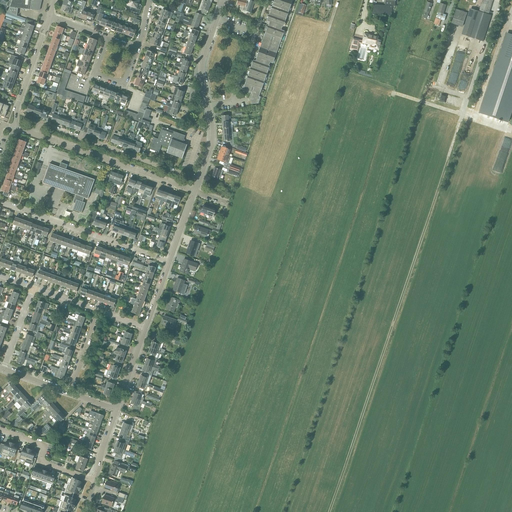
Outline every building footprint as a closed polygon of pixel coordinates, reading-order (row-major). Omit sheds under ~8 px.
[(7,9),(6,12),(17,16),(18,8),(39,11),(41,0),(10,0),(8,6),(7,9)] [(72,2),(66,0),(64,0),(63,5),(73,9),(70,8),(72,2)] [(136,0),(126,0),(124,8),(129,9),(128,10),(139,14),(142,6),(141,6),(141,5),(138,4),(139,1),(136,0)] [(201,9),(201,10),(200,13),(206,15),(210,4),(211,0),(200,0),(204,1),(201,9)] [(243,6),(242,10),(245,11),(250,13),(254,2),(250,0),(249,0),(237,0),(236,4),(243,6)] [(250,104),(258,104),(260,97),(258,96),(270,65),(269,64),(270,63),(272,63),(284,31),(281,30),(281,28),(282,28),(292,0),(273,0),(266,21),(268,22),(255,61),(253,60),(242,91),(249,93),(250,92),(252,93),(251,94),(252,94),(250,99),(250,104)] [(373,5),(370,15),(370,18),(374,18),(375,15),(390,16),(392,9),(393,6),(395,7),(395,1),(395,0),(385,0),(385,6),(373,5)] [(470,9),(462,35),(468,37),(483,42),(492,15),(489,15),(493,0),(482,0),(480,9),(479,11),(477,11),(470,9)] [(77,17),(80,18),(86,20),(89,13),(83,11),(86,3),(83,1),(82,3),(81,6),(79,11),(79,12),(77,17)] [(425,11),(422,18),(427,19),(429,13),(432,4),(428,2),(425,11)] [(73,9),(63,5),(61,11),(71,15),(73,9)] [(468,13),(456,9),(452,24),(463,27),(468,13)] [(169,13),(162,10),(160,16),(167,18),(169,13)] [(5,16),(6,16),(6,19),(11,20),(12,18),(25,23),(26,19),(7,12),(6,15),(5,16)] [(94,15),(89,13),(86,20),(92,23),(94,15)] [(99,15),(97,20),(101,21),(99,25),(105,28),(108,20),(102,18),(103,15),(99,13),(99,15)] [(437,19),(436,18),(434,24),(439,26),(441,20),(445,21),(447,15),(439,13),(437,19)] [(193,20),(181,16),(178,22),(197,29),(202,16),(195,14),(193,20)] [(158,21),(165,24),(167,18),(160,16),(158,21)] [(108,20),(105,28),(108,29),(108,30),(110,31),(111,30),(113,23),(113,22),(114,19),(109,17),(108,20)] [(156,27),(163,30),(165,24),(158,21),(156,27)] [(113,23),(111,30),(116,32),(119,25),(113,23)] [(26,27),(23,26),(22,29),(27,31),(32,32),(34,26),(27,24),(26,27)] [(124,27),(122,34),(127,36),(130,29),(131,26),(125,24),(124,27)] [(119,25),(116,32),(122,34),(124,27),(119,25)] [(18,31),(21,32),(20,34),(30,38),(32,32),(27,31),(22,29),(19,27),(18,31)] [(154,33),(161,35),(163,36),(165,30),(163,30),(156,27),(154,33)] [(133,38),(136,31),(130,29),(127,36),(133,38)] [(188,35),(190,36),(196,38),(198,32),(192,30),(191,33),(185,31),(184,34),(188,35)] [(53,38),(59,40),(62,41),(65,35),(61,34),(55,32),(53,38)] [(161,35),(154,33),(152,38),(162,42),(163,40),(160,39),(161,35)] [(492,81),(481,113),(507,122),(511,108),(511,33),(511,35),(508,33),(496,68),(492,81)] [(28,44),(30,38),(20,34),(19,37),(16,36),(15,39),(28,44)] [(369,44),(369,45),(369,46),(369,47),(370,47),(378,49),(380,40),(378,40),(378,37),(372,35),(372,36),(369,35),(365,34),(362,42),(369,44)] [(152,38),(150,44),(157,47),(160,48),(162,42),(152,38)] [(353,38),(350,48),(357,50),(359,40),(353,38)] [(15,39),(14,42),(20,44),(19,46),(19,47),(26,49),(28,44),(15,39)] [(97,41),(90,39),(87,44),(95,47),(97,41)] [(180,46),(186,48),(192,50),(193,46),(194,44),(188,41),(187,44),(181,42),(180,46)] [(87,44),(85,50),(93,53),(95,47),(87,44)] [(15,51),(17,52),(24,55),(26,49),(19,47),(19,46),(16,45),(14,51),(8,49),(7,52),(14,54),(15,51)] [(186,48),(184,53),(190,56),(192,50),(186,48)] [(81,54),(83,55),(91,58),(93,53),(85,50),(83,49),(81,54)] [(145,57),(152,60),(152,59),(154,60),(155,61),(156,58),(153,57),(154,54),(147,51),(145,57)] [(45,60),(51,62),(53,57),(47,54),(45,60)] [(10,61),(9,64),(20,67),(22,62),(19,60),(20,58),(12,55),(10,61)] [(91,58),(83,55),(81,61),(88,64),(91,58)] [(152,66),(154,60),(152,59),(152,60),(145,57),(143,62),(150,65),(152,66)] [(179,64),(179,65),(188,68),(190,62),(184,59),(181,58),(180,62),(179,64)] [(43,66),(49,68),(51,62),(45,60),(43,66)] [(79,60),(77,66),(79,67),(86,70),(88,64),(81,61),(79,60)] [(141,68),(148,71),(150,65),(143,62),(141,68)] [(5,66),(11,68),(10,70),(18,73),(20,67),(9,64),(7,63),(5,66)] [(178,67),(181,68),(179,71),(186,73),(188,68),(179,65),(179,64),(175,63),(174,66),(178,68),(178,67)] [(41,71),(47,74),(49,68),(43,66),(41,71)] [(77,72),(84,75),(86,70),(79,67),(77,72)] [(139,74),(146,76),(149,77),(150,75),(147,74),(148,71),(141,68),(139,74)] [(9,73),(3,71),(3,74),(16,79),(18,73),(10,70),(9,73)] [(39,77),(45,79),(45,80),(48,81),(51,75),(47,74),(41,71),(39,77)] [(186,73),(179,71),(178,74),(176,73),(175,76),(183,79),(186,73)] [(2,75),(1,77),(7,79),(6,82),(14,84),(16,79),(3,74),(2,75)] [(136,80),(144,82),(146,83),(147,81),(145,80),(146,76),(139,74),(136,80)] [(183,79),(175,76),(173,76),(172,78),(174,79),(173,82),(181,85),(183,79)] [(45,79),(39,77),(37,83),(43,85),(45,80),(45,79)] [(134,85),(142,88),(144,82),(136,80),(134,85)] [(2,87),(8,89),(7,91),(10,93),(13,84),(6,82),(4,81),(2,87)] [(94,85),(92,92),(97,94),(100,87),(94,85)] [(100,87),(97,94),(99,95),(98,97),(102,99),(103,96),(106,89),(100,87)] [(173,95),(176,96),(182,98),(184,92),(180,91),(180,89),(175,88),(173,95)] [(103,96),(102,99),(108,101),(109,98),(111,91),(106,89),(103,96)] [(48,95),(53,96),(52,99),(55,100),(57,94),(49,91),(48,95)] [(111,91),(109,98),(114,100),(117,93),(111,91)] [(117,93),(114,100),(120,103),(122,95),(117,93)] [(125,105),(128,97),(122,95),(120,103),(125,105)] [(173,102),(179,104),(182,98),(176,96),(173,95),(171,101),(173,102)] [(169,107),(171,108),(177,110),(179,104),(173,102),(172,105),(166,103),(165,106),(169,107)] [(0,115),(5,117),(9,106),(0,103),(0,115)] [(53,107),(51,114),(54,115),(51,121),(57,123),(60,114),(62,109),(59,108),(58,111),(58,112),(55,111),(56,108),(57,104),(54,103),(53,107)] [(29,105),(26,112),(33,114),(35,107),(29,105)] [(42,110),(35,107),(33,114),(40,117),(42,110)] [(169,107),(167,113),(175,116),(177,110),(171,108),(169,107)] [(42,110),(40,117),(46,119),(48,112),(45,111),(46,109),(43,108),(42,110)] [(145,111),(144,114),(143,118),(151,121),(152,119),(149,118),(151,111),(146,109),(145,111)] [(72,117),(66,116),(63,125),(68,127),(72,116),(74,113),(71,112),(69,115),(72,116),(72,117)] [(136,119),(139,120),(139,121),(141,122),(142,120),(143,118),(144,114),(143,113),(139,112),(138,115),(136,119)] [(74,113),(72,116),(68,127),(74,129),(76,123),(78,118),(77,119),(75,118),(75,117),(76,114),(74,113)] [(63,125),(66,116),(60,114),(57,123),(63,125)] [(84,119),(83,122),(80,121),(81,119),(82,116),(79,115),(78,118),(76,123),(74,129),(80,131),(82,126),(85,127),(87,120),(84,119)] [(105,128),(107,120),(104,119),(101,128),(98,137),(104,140),(106,134),(108,135),(110,130),(107,129),(107,130),(104,128),(105,128)] [(87,133),(92,135),(97,124),(96,124),(94,123),(93,125),(90,124),(91,122),(88,121),(86,127),(89,128),(87,133)] [(97,124),(92,135),(98,137),(101,128),(98,127),(99,125),(100,122),(97,121),(96,124),(97,124)] [(154,138),(150,149),(159,153),(161,145),(168,147),(166,153),(182,159),(187,145),(182,143),(185,136),(168,130),(168,129),(167,128),(167,129),(162,127),(158,139),(154,138)] [(117,134),(114,133),(111,142),(116,144),(120,135),(120,133),(120,134),(122,130),(121,130),(120,132),(118,132),(117,134)] [(128,138),(125,137),(122,146),(128,148),(130,142),(133,134),(130,133),(128,138)] [(133,134),(130,142),(128,148),(133,150),(137,142),(139,136),(138,136),(136,141),(133,140),(134,138),(134,139),(136,135),(133,134)] [(236,137),(238,137),(239,135),(239,134),(233,134),(223,135),(223,142),(230,141),(230,144),(229,146),(246,152),(247,149),(238,146),(238,145),(234,144),(233,137),(237,137),(236,137)] [(122,136),(120,135),(116,144),(122,146),(125,137),(124,140),(121,139),(122,136)] [(139,136),(137,142),(133,150),(139,152),(143,142),(140,141),(141,137),(139,136)] [(17,146),(24,148),(26,142),(19,140),(17,146)] [(15,151),(22,154),(24,148),(17,146),(15,151)] [(229,150),(221,147),(219,153),(227,156),(229,150)] [(22,154),(15,151),(13,157),(20,159),(21,156),(27,158),(28,156),(24,154),(22,154)] [(219,153),(217,160),(225,162),(228,164),(230,157),(227,156),(219,153)] [(20,159),(13,157),(11,163),(18,165),(20,159)] [(18,165),(11,163),(9,168),(16,171),(17,167),(23,169),(24,167),(20,166),(18,165)] [(73,203),(75,204),(73,210),(81,213),(85,203),(82,202),(84,197),(88,199),(94,180),(71,171),(68,170),(66,170),(68,165),(61,163),(59,167),(50,164),(43,183),(76,194),(73,202),(73,203)] [(14,176),(16,177),(22,179),(23,177),(18,175),(19,172),(16,171),(9,168),(7,174),(14,176)] [(222,171),(214,168),(211,176),(219,179),(222,171)] [(111,186),(108,193),(111,193),(113,187),(117,174),(112,172),(108,182),(111,183),(110,186),(111,186)] [(14,176),(7,174),(5,180),(12,182),(14,176)] [(117,174),(113,187),(111,193),(110,194),(113,195),(113,194),(115,195),(117,188),(116,188),(117,185),(121,186),(123,182),(121,182),(123,176),(117,174)] [(130,179),(128,185),(125,192),(131,194),(132,192),(136,181),(130,179)] [(5,180),(3,185),(16,190),(18,190),(19,188),(13,186),(14,183),(12,182),(5,180)] [(136,181),(132,192),(131,194),(134,195),(135,192),(138,193),(141,183),(136,181)] [(138,192),(141,193),(140,197),(142,198),(147,185),(141,183),(138,193),(138,192)] [(3,185),(1,191),(3,192),(2,195),(8,197),(9,194),(8,193),(9,190),(11,191),(12,191),(15,192),(16,190),(3,185)] [(147,185),(142,198),(145,199),(146,195),(150,196),(151,193),(150,193),(152,187),(147,185)] [(156,195),(155,198),(159,200),(160,200),(163,191),(158,189),(156,195)] [(160,201),(159,204),(162,205),(163,202),(165,203),(169,193),(163,191),(160,200),(160,201)] [(169,193),(165,203),(166,203),(169,204),(168,207),(170,208),(175,195),(169,193)] [(175,195),(170,208),(173,209),(174,205),(178,206),(179,203),(178,203),(180,197),(175,195)] [(199,207),(198,212),(206,215),(209,208),(203,206),(202,208),(199,207)] [(215,210),(209,208),(206,215),(216,218),(217,214),(214,213),(215,210)] [(91,218),(95,220),(93,225),(99,227),(103,214),(100,213),(99,216),(97,215),(96,214),(97,212),(93,211),(91,218)] [(136,215),(142,217),(141,220),(144,221),(146,215),(137,212),(136,215)] [(103,214),(99,227),(105,229),(107,223),(108,220),(105,219),(105,218),(106,215),(103,214)] [(168,214),(167,217),(166,220),(172,222),(174,216),(168,214)] [(21,219),(15,217),(12,224),(16,226),(15,228),(15,229),(14,232),(16,233),(18,229),(17,229),(18,226),(21,219)] [(111,225),(113,226),(112,231),(117,233),(121,221),(122,221),(122,219),(116,217),(116,218),(114,217),(111,225)] [(26,221),(21,219),(18,226),(21,227),(20,230),(21,231),(19,234),(22,235),(23,232),(24,228),(26,221)] [(32,224),(26,221),(24,228),(27,230),(26,232),(25,236),(28,237),(29,233),(30,231),(30,230),(32,224)] [(122,221),(121,221),(117,233),(123,235),(125,228),(126,226),(126,225),(123,225),(124,222),(122,221)] [(33,232),(31,238),(33,239),(34,236),(35,233),(38,226),(32,224),(30,230),(30,231),(33,232)] [(126,226),(125,228),(123,235),(128,237),(133,224),(130,224),(129,227),(126,226)] [(133,224),(128,237),(134,239),(136,234),(137,234),(138,231),(134,229),(136,226),(133,224)] [(44,228),(38,226),(35,233),(34,236),(38,237),(36,240),(39,241),(41,235),(44,228)] [(152,227),(151,229),(155,230),(158,231),(158,232),(157,234),(160,235),(166,237),(168,232),(159,229),(152,227)] [(196,227),(194,234),(199,236),(199,235),(205,237),(206,234),(210,235),(211,231),(208,230),(201,228),(201,229),(196,227)] [(49,230),(44,228),(41,235),(47,237),(49,230)] [(52,234),(49,241),(55,243),(58,236),(52,234)] [(58,236),(55,243),(61,245),(63,238),(58,236)] [(63,238),(61,245),(67,247),(69,240),(63,238)] [(152,239),(151,242),(154,243),(152,248),(158,250),(159,248),(162,249),(164,243),(152,239)] [(69,240),(67,247),(72,249),(75,242),(69,240)] [(200,244),(191,241),(186,253),(195,256),(200,244)] [(78,251),(80,244),(75,242),(72,249),(78,251)] [(80,244),(78,251),(84,253),(86,246),(80,244)] [(87,254),(85,260),(88,262),(91,256),(90,255),(89,255),(92,248),(86,246),(84,253),(87,254)] [(97,246),(94,253),(100,255),(102,248),(97,246)] [(105,260),(106,258),(105,257),(108,250),(102,248),(100,255),(99,258),(97,257),(96,261),(98,262),(99,258),(105,260)] [(110,263),(114,252),(108,250),(105,257),(106,258),(109,259),(106,268),(108,268),(110,263)] [(110,263),(116,265),(117,262),(119,254),(114,252),(110,263)] [(117,262),(116,265),(121,266),(122,264),(125,256),(119,254),(117,262)] [(12,263),(12,262),(12,263),(9,269),(15,271),(18,262),(15,260),(17,257),(14,256),(12,263)] [(128,266),(131,258),(125,256),(122,264),(128,266)] [(133,260),(131,266),(147,271),(154,273),(156,268),(149,265),(148,268),(143,266),(144,264),(137,261),(138,259),(134,258),(134,260),(133,260)] [(20,265),(22,260),(20,259),(19,262),(18,262),(15,271),(21,273),(23,267),(20,265)] [(181,265),(179,271),(186,274),(188,274),(189,270),(195,272),(198,264),(191,262),(184,259),(182,265),(181,265)] [(23,267),(21,273),(26,275),(29,269),(26,268),(28,261),(26,260),(23,267)] [(29,269),(26,275),(32,277),(34,271),(31,270),(32,268),(33,264),(31,263),(29,269)] [(50,274),(48,281),(54,283),(56,276),(53,275),(54,273),(54,272),(55,269),(53,269),(50,274)] [(56,276),(54,283),(59,285),(62,278),(59,277),(61,272),(58,271),(56,276)] [(134,273),(145,277),(152,279),(154,273),(147,271),(146,275),(135,271),(134,273)] [(118,276),(117,280),(124,282),(126,277),(123,275),(123,273),(119,272),(118,276)] [(62,278),(59,285),(65,287),(67,280),(64,279),(66,274),(64,273),(62,278)] [(145,277),(143,282),(150,285),(152,279),(145,277)] [(175,284),(172,290),(179,293),(184,295),(187,286),(184,285),(185,281),(184,281),(178,278),(176,284),(175,284)] [(67,280),(65,287),(71,289),(73,282),(67,280)] [(141,288),(148,290),(150,285),(143,282),(141,288)] [(82,288),(80,294),(85,296),(88,290),(89,287),(83,285),(82,288)] [(148,290),(141,288),(139,293),(146,296),(148,290)] [(137,299),(144,302),(146,296),(139,293),(137,299)] [(6,302),(9,303),(15,305),(17,299),(11,297),(8,296),(6,302)] [(166,309),(173,312),(174,313),(175,309),(177,310),(178,309),(177,308),(179,305),(181,301),(178,300),(170,297),(166,309)] [(128,303),(135,305),(142,307),(144,302),(137,299),(135,303),(129,300),(128,303)] [(39,301),(37,307),(42,309),(46,310),(48,304),(44,303),(39,301)] [(135,305),(132,313),(139,316),(142,307),(135,305)] [(42,309),(37,307),(35,313),(43,316),(45,312),(48,314),(49,311),(46,310),(42,309)] [(2,313),(0,317),(0,321),(2,322),(3,319),(9,321),(11,316),(5,314),(2,313)] [(35,313),(33,318),(45,323),(50,325),(51,323),(48,321),(42,319),(43,316),(35,313)] [(74,318),(69,316),(68,318),(83,323),(85,318),(76,314),(74,318)] [(181,318),(178,318),(177,321),(186,324),(187,321),(185,320),(186,318),(181,315),(180,317),(181,318)] [(161,323),(167,325),(166,327),(172,330),(176,320),(163,316),(161,323)] [(33,318),(30,324),(39,327),(41,324),(45,325),(46,326),(46,325),(49,327),(50,325),(45,323),(33,318)] [(74,323),(73,326),(78,328),(81,329),(83,323),(68,318),(67,320),(69,321),(73,322),(74,323)] [(41,337),(46,338),(46,337),(45,336),(45,335),(44,335),(42,334),(37,332),(39,327),(30,324),(28,330),(33,331),(32,334),(28,332),(41,337)] [(67,328),(66,330),(78,335),(81,329),(78,328),(73,326),(72,330),(67,328)] [(64,329),(63,332),(69,334),(68,337),(76,340),(78,335),(66,330),(64,329)] [(27,335),(25,340),(30,342),(33,343),(35,337),(40,339),(41,337),(28,332),(27,335)] [(126,332),(123,338),(130,341),(132,335),(126,332)] [(63,342),(62,341),(61,344),(72,348),(73,345),(74,346),(76,340),(68,337),(66,341),(64,341),(63,342)] [(120,344),(121,344),(127,347),(130,341),(123,338),(120,337),(119,340),(121,341),(120,344)] [(25,340),(22,346),(31,349),(35,350),(36,348),(32,347),(29,346),(30,342),(25,340)] [(155,343),(152,342),(150,347),(164,352),(165,350),(162,349),(161,348),(163,343),(156,340),(155,343)] [(59,347),(64,348),(62,354),(71,357),(73,351),(71,350),(72,348),(61,344),(60,344),(59,347)] [(31,349),(22,346),(20,352),(29,355),(31,351),(34,353),(35,350),(31,349)] [(150,347),(148,354),(151,355),(150,357),(157,359),(158,360),(160,354),(163,355),(164,353),(164,352),(150,347)] [(114,351),(113,352),(113,353),(124,357),(126,351),(116,348),(115,352),(114,351)] [(29,355),(20,352),(18,357),(35,363),(36,361),(28,358),(29,355)] [(111,357),(116,358),(115,361),(122,363),(124,357),(113,353),(111,357)] [(53,354),(52,356),(60,359),(69,362),(71,357),(62,354),(64,355),(63,358),(53,354)] [(60,362),(59,365),(61,366),(66,368),(69,362),(60,359),(52,356),(51,359),(59,362),(60,362)] [(35,363),(18,357),(16,363),(25,366),(27,363),(34,366),(35,363)] [(150,357),(149,359),(146,358),(144,364),(158,369),(159,367),(152,364),(153,361),(156,362),(157,359),(150,357)] [(103,359),(102,362),(110,365),(108,370),(118,374),(120,368),(114,366),(115,363),(103,359)] [(144,364),(142,371),(144,371),(143,373),(151,376),(153,371),(154,371),(157,372),(158,369),(144,364)] [(51,366),(50,368),(52,369),(64,374),(66,368),(61,366),(59,365),(59,366),(60,366),(59,369),(57,368),(51,366)] [(51,372),(55,373),(54,377),(62,380),(64,374),(52,369),(51,372)] [(108,370),(106,377),(116,380),(118,374),(108,370)] [(141,375),(138,381),(148,385),(151,376),(143,373),(143,376),(141,375)] [(138,381),(136,387),(143,389),(144,386),(148,388),(148,387),(154,390),(155,387),(148,385),(138,381)] [(101,386),(99,386),(112,391),(114,385),(108,382),(108,383),(107,383),(106,385),(104,384),(104,385),(102,385),(101,386)] [(4,389),(7,391),(4,394),(6,396),(11,391),(15,387),(11,383),(4,389)] [(105,391),(104,394),(103,394),(110,397),(112,391),(99,386),(99,388),(105,391)] [(11,391),(6,396),(3,398),(5,400),(10,395),(13,398),(19,392),(15,387),(11,391)] [(13,402),(12,402),(7,407),(9,409),(14,405),(17,402),(23,396),(19,392),(13,398),(15,400),(13,402)] [(141,394),(135,392),(133,398),(143,401),(144,398),(141,397),(142,395),(141,395),(141,394)] [(36,406),(33,409),(34,411),(35,410),(47,399),(43,394),(39,398),(37,400),(39,403),(36,406)] [(17,402),(21,407),(28,400),(24,396),(17,402)] [(133,398),(130,404),(133,405),(132,408),(139,411),(142,404),(145,405),(145,406),(150,407),(151,404),(143,401),(133,398)] [(47,399),(35,410),(37,412),(40,409),(43,407),(45,409),(46,408),(51,403),(47,399)] [(32,405),(28,400),(21,407),(23,409),(17,414),(20,416),(32,405)] [(45,415),(46,416),(43,420),(56,407),(51,403),(46,408),(48,411),(45,415)] [(60,412),(56,407),(43,420),(45,422),(48,418),(51,416),(53,418),(60,412)] [(5,420),(11,414),(8,411),(2,416),(5,420)] [(53,418),(58,424),(65,417),(60,412),(53,418)] [(84,415),(89,417),(101,421),(103,416),(97,414),(94,413),(94,414),(90,412),(89,414),(85,413),(84,415)] [(94,422),(93,425),(99,427),(101,421),(89,417),(88,419),(92,421),(94,422)] [(123,423),(121,429),(131,432),(138,435),(140,431),(135,429),(135,430),(133,429),(133,426),(134,423),(127,421),(126,424),(123,423)] [(88,427),(85,426),(85,428),(97,433),(99,427),(93,425),(89,423),(88,427)] [(58,431),(64,434),(66,428),(60,426),(58,431)] [(86,435),(85,435),(95,439),(97,433),(85,428),(84,431),(87,432),(86,435)] [(121,429),(119,435),(123,436),(122,439),(129,442),(130,438),(130,437),(130,435),(131,432),(121,429)] [(85,435),(83,441),(93,444),(95,439),(85,435)] [(117,441),(115,447),(125,450),(127,445),(128,445),(129,442),(122,439),(121,443),(117,441)] [(81,446),(85,448),(91,450),(93,444),(83,441),(81,446)] [(0,449),(0,453),(7,456),(8,454),(12,443),(8,442),(8,443),(6,442),(5,445),(2,444),(0,449)] [(12,443),(8,454),(13,456),(11,460),(15,462),(16,459),(18,453),(19,451),(16,450),(18,446),(15,445),(16,445),(12,443)] [(113,453),(115,454),(114,457),(122,459),(123,454),(134,458),(135,454),(125,450),(115,447),(113,453)] [(25,462),(29,450),(26,448),(26,449),(23,448),(21,454),(18,453),(16,459),(19,460),(20,458),(25,460),(25,462)] [(33,451),(29,450),(25,462),(34,466),(36,459),(33,458),(35,452),(33,451)] [(80,456),(79,457),(76,456),(74,461),(77,462),(77,463),(85,465),(88,459),(86,459),(87,456),(81,454),(80,456)] [(112,465),(109,474),(116,477),(117,477),(119,471),(125,473),(128,465),(124,464),(116,462),(115,466),(112,465)] [(75,469),(83,471),(85,465),(77,463),(75,469)] [(40,469),(35,467),(31,477),(36,479),(40,469)] [(42,481),(45,471),(40,469),(36,479),(42,481)] [(47,483),(50,473),(45,471),(42,481),(47,483)] [(52,485),(55,475),(50,473),(47,483),(52,485)] [(77,479),(72,477),(70,484),(81,488),(82,485),(81,485),(82,482),(77,480),(77,479)] [(110,482),(106,481),(104,488),(117,493),(120,485),(118,485),(119,484),(110,481),(110,482)] [(63,491),(62,492),(73,495),(74,493),(78,494),(79,492),(81,488),(70,485),(70,484),(68,484),(66,489),(63,488),(62,490),(63,491)] [(10,493),(5,492),(4,491),(2,500),(7,502),(10,493)] [(15,495),(14,495),(15,495),(15,493),(10,491),(10,493),(7,502),(12,503),(15,495)] [(14,495),(15,495),(12,503),(17,505),(18,502),(21,503),(24,495),(16,492),(15,493),(15,495),(14,495)] [(64,502),(74,506),(76,502),(75,502),(76,500),(72,498),(73,495),(62,492),(61,496),(65,497),(64,502)] [(104,495),(102,503),(113,507),(115,501),(122,503),(124,498),(118,496),(117,499),(114,498),(104,495)] [(20,509),(25,511),(29,501),(24,499),(20,509)] [(29,503),(29,501),(25,511),(28,511),(30,511),(34,503),(33,505),(29,503)] [(62,501),(59,510),(65,511),(67,511),(68,510),(72,511),(73,509),(74,506),(64,502),(62,501)] [(30,511),(36,511),(39,505),(34,503),(30,511)]
